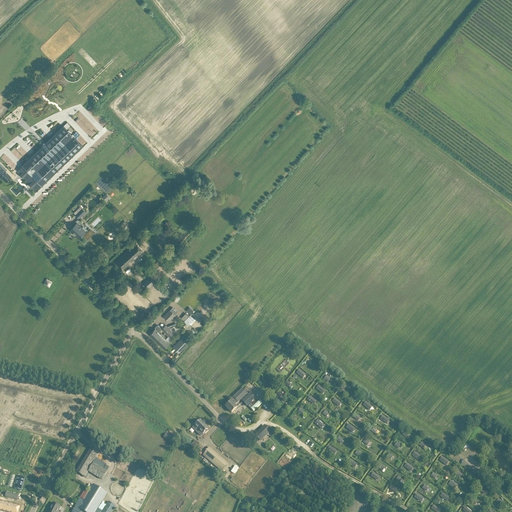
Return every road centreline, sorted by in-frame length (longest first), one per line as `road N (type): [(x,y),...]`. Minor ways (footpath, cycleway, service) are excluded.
road 1 (unclassified): [(32,511),(132,329)]
road 2 (unclassified): [(132,329),(0,192)]
road 3 (unknown): [(251,419),(290,431),(325,462),(411,511)]
road 4 (unclassified): [(251,419),(224,420),(132,329)]
